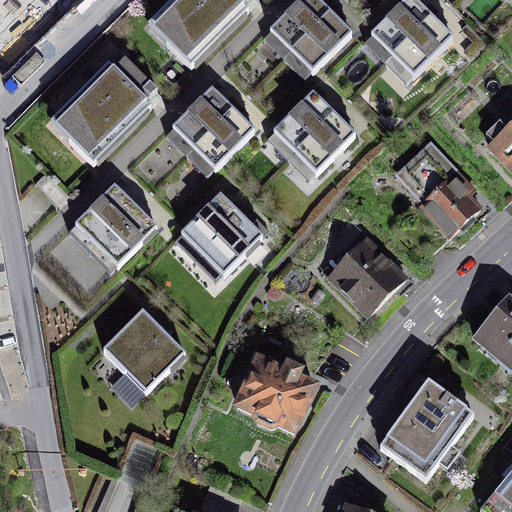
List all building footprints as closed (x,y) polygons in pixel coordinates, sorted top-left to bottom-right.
[(188,72),(258,3),(254,0),(185,0),(150,34),(188,72)] [(336,15),(320,0),(305,0),(277,29),(300,52),(336,15)] [(434,21),(412,0),(410,0),(369,41),(392,63),(434,21)] [(357,36),(336,15),(300,52),(321,72),(357,36)] [(455,42),(434,21),(392,63),(413,84),(455,42)] [(124,64),(53,133),(88,169),(159,100),(124,64)] [(234,111),(210,89),(174,126),(198,148),(234,111)] [(332,119),(309,96),(273,133),(297,155),(332,119)] [(254,132),(234,111),(198,148),(219,169),(254,132)] [(354,139),(332,119),(297,155),(317,176),(354,139)] [(511,122),(484,151),(511,178),(511,122)] [(489,203),(431,142),(392,179),(451,240),(489,203)] [(159,235),(115,192),(75,232),(119,275),(159,235)] [(267,244),(222,199),(182,242),(225,285),(267,244)] [(366,238),(323,280),(370,326),(412,283),(366,238)] [(511,293),(510,291),(463,343),(511,387),(511,293)] [(187,360),(145,318),(104,360),(147,401),(187,360)] [(252,359),(231,411),(298,437),(319,384),(252,359)] [(480,426),(429,387),(387,442),(438,481),(480,426)] [(511,511),(511,459),(465,511),(511,511)]
